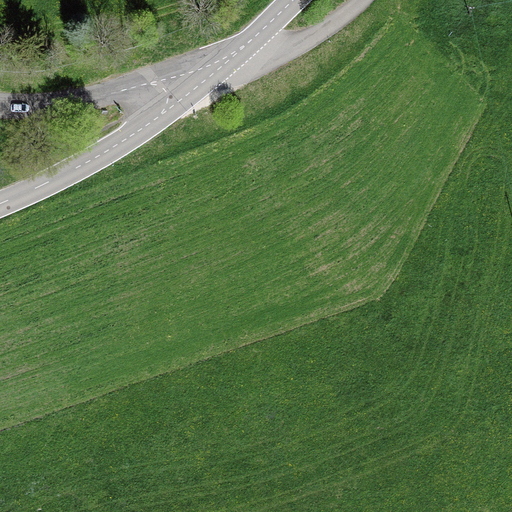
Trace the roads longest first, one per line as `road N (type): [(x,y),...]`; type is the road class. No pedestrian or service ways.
road 1 (tertiary): [(0,203),(107,151),(209,76)]
road 2 (unclassified): [(0,104),(209,76)]
road 3 (residential): [(364,0),(305,40),(209,76)]
